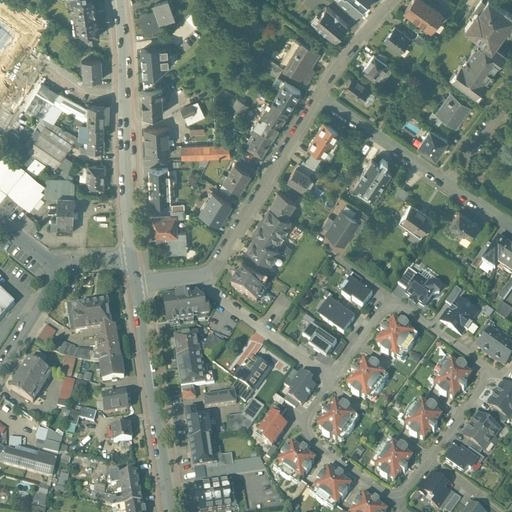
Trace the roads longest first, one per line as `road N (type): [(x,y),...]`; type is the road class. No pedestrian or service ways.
road 1 (residential): [(391,297),(480,375),(480,389),(430,464),(400,494),(382,498),(309,442),(302,416),(333,379)]
road 2 (tertiary): [(138,253),(117,0)]
road 3 (tertiary): [(171,511),(141,279)]
road 4 (residential): [(201,274),(218,263),(321,97)]
road 5 (residential): [(201,274),(333,379)]
road 6 (residential): [(449,181),(321,97)]
road 7 (residential): [(321,97),(393,0)]
